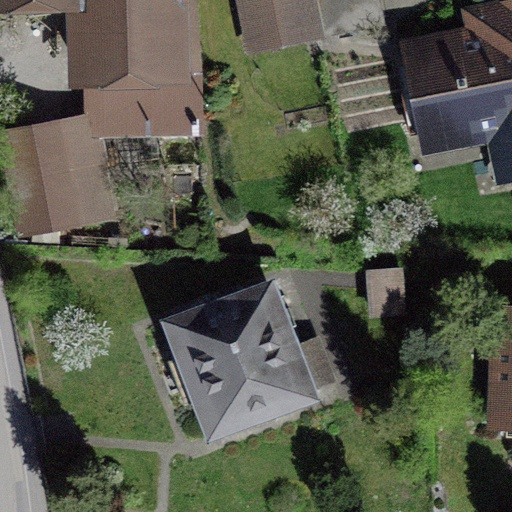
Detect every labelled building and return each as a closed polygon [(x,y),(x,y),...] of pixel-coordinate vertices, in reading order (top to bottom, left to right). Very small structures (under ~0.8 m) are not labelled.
[(81,0),(84,72),(101,71),(103,127),(202,126),(200,67),(194,0),(81,0)] [(242,0),(252,47),(354,30),(348,0),(242,0)] [(476,33),(408,47),(424,131),(464,123),(467,138),(507,130),(511,157),(511,6),(472,15),(476,33)] [(106,209),(88,121),(5,137),(23,227),(106,209)] [(204,398),(214,427),(331,381),(317,346),(292,356),(267,293),(176,326),(186,355),(168,361),(184,405),(204,398)] [(511,312),(500,312),(495,422),(511,422),(511,312)]
